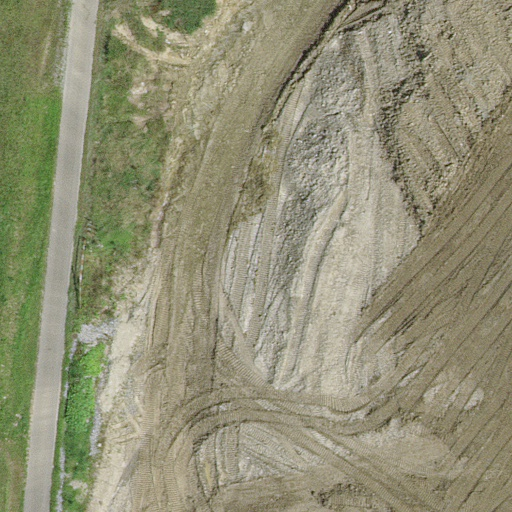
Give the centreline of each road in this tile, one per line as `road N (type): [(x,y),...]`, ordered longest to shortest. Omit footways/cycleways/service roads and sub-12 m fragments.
road 1 (track): [(383,0),(469,511)]
road 2 (track): [(38,511),(86,0)]
